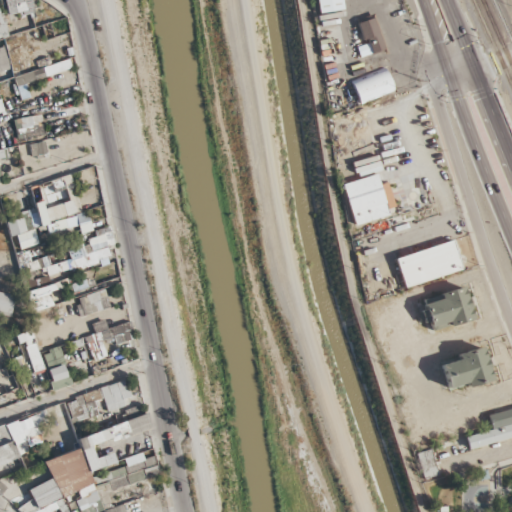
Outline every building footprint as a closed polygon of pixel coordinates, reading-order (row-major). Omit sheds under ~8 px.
[(357,21),(367,55),(383,51),(373,16),(357,21)] [(350,81),(358,103),(394,90),(386,68),(350,81)] [(387,182),(378,184),(375,174),(341,183),(352,225),(396,213),(387,182)] [(451,240),(395,259),(404,288),(461,269),(451,240)] [(461,285),(471,318),(446,326),(445,321),(429,327),(422,303),(438,298),(436,293),(461,285)] [(479,348),(489,381),(464,389),(463,384),(447,389),(440,366),(456,361),(454,356),(479,348)] [(511,437),(511,408),(485,415),(489,430),(465,436),(468,449),(511,437)] [(423,478),(436,475),(431,450),(417,453),(423,478)]
